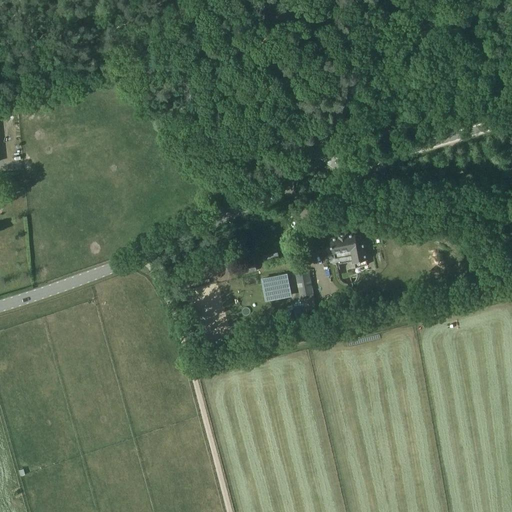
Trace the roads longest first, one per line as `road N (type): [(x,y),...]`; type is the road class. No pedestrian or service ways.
road 1 (tertiary): [(0,306),(207,226),(274,185),(313,145)]
road 2 (track): [(303,157),(337,190),(511,210)]
road 3 (unclassified): [(313,145),(333,162),(356,166),(511,119)]
road 4 (tertiary): [(313,145),(369,65),(383,0)]
